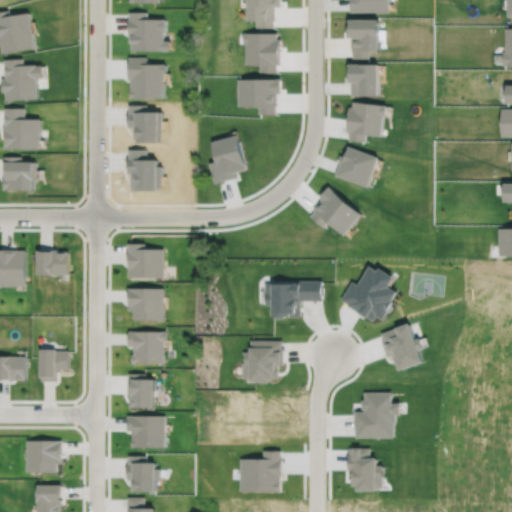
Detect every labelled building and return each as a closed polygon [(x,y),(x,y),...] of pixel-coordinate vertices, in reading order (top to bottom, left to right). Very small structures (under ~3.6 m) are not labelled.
[(0,9),(0,43),(2,43),(3,51),(37,45),(31,9),(12,12),(11,8),(0,9)] [(347,17),(347,36),(352,36),(352,49),(353,49),(353,57),(370,57),(370,50),(379,49),(379,17),(347,17)] [(511,27),(505,27),(505,50),(502,50),(502,64),(511,64),(511,27)] [(5,57),(6,76),(3,77),(3,89),(7,89),(7,98),(39,96),(38,75),(45,75),(44,62),(38,63),(38,61),(25,62),(25,56),(5,57)] [(6,106),(6,126),(5,126),(5,135),(6,135),(6,147),(42,147),(42,116),(27,116),(27,106),(6,106)] [(5,155),(5,188),(36,188),(36,178),(38,178),(38,159),(23,159),(23,155),(5,155)] [(130,242),(130,276),(165,276),(166,247),(147,247),(147,242),(130,242)] [(0,248),(0,284),(27,284),(27,249),(0,248)] [(39,249),(38,273),(70,273),(70,250),(59,250),(59,249),(53,249),(48,249),(39,249)] [(129,287),(129,302),(130,302),(130,310),(134,310),(134,318),(165,318),(165,287),(129,287)] [(130,330),(130,345),(135,345),(135,353),(133,353),(133,362),(165,362),(165,340),(167,340),(167,330),(130,330)] [(242,350),(242,375),(250,375),(250,379),(261,379),(261,381),(270,381),(270,378),(273,378),(273,376),(278,376),(278,368),(276,368),(276,363),(283,363),(283,347),(282,347),(282,339),(250,339),(250,350),(242,350)] [(41,348),(41,380),(56,380),(56,376),(57,376),(57,371),(62,371),(62,368),(69,368),(69,349),(57,349),(57,348),(41,348)] [(0,355),(0,379),(5,379),(5,378),(10,378),(10,380),(16,380),(16,379),(27,379),(27,355),(0,355)] [(129,373),(129,394),(131,394),(131,406),(156,407),(157,379),(147,379),(147,373),(129,373)] [(129,415),(129,428),(132,428),(132,438),(133,438),(133,445),(164,445),(164,432),(161,432),(161,422),(164,422),(164,415),(129,415)] [(27,440),(27,471),(58,471),(58,463),(63,463),(63,455),(63,440),(27,440)] [(350,447),(350,454),(349,454),(349,469),(352,469),(352,483),(358,483),(358,489),(377,489),(377,486),(383,486),(384,466),(377,466),(377,456),(371,456),(371,447),(350,447)] [(129,455),(129,463),(128,463),(128,477),(133,477),(133,489),(155,489),(155,477),(159,477),(159,468),(155,468),(155,462),(146,462),(146,455),(129,455)] [(38,485),(38,511),(61,511),(61,505),(63,505),(63,485),(38,485)] [(128,496),(128,511),(154,511),(154,500),(145,500),(145,496),(128,496)]
